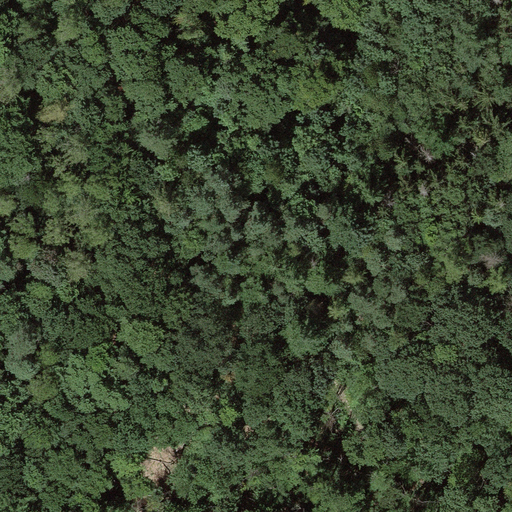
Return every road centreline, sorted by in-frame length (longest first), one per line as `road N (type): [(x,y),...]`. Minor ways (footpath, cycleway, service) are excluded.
road 1 (track): [(366,0),(350,48),(319,70),(224,88),(181,115),(153,157),(72,378),(58,511)]
road 2 (track): [(511,121),(340,256),(323,304),(325,356),(371,466),(374,511)]
